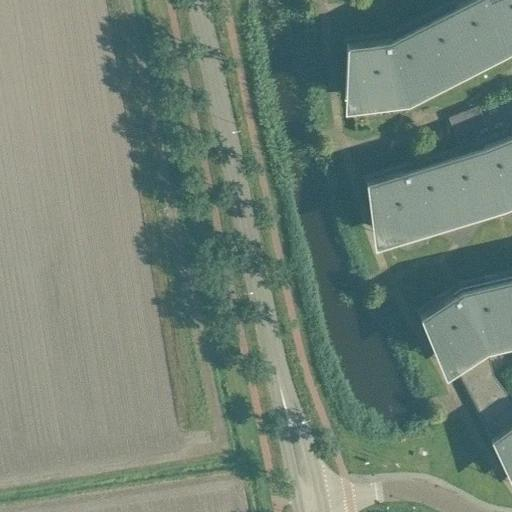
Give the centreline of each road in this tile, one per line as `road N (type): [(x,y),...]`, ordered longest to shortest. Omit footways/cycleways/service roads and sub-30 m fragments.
road 1 (tertiary): [(303,507),(201,0)]
road 2 (residential): [(465,511),(415,490),(303,507)]
